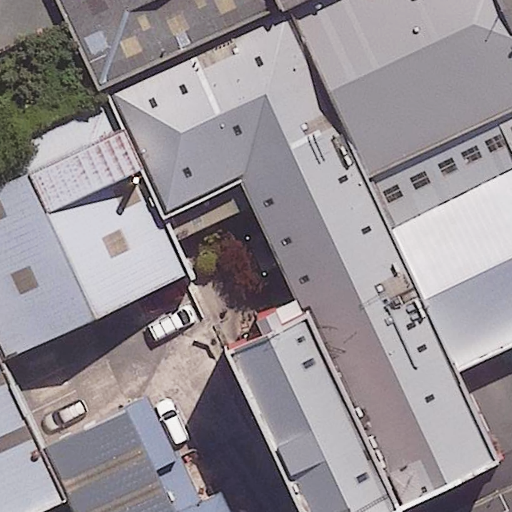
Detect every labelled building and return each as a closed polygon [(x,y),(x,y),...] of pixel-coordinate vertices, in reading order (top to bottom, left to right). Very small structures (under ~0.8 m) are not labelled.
[(77,0),(125,99),(298,17),(289,0),(77,0)] [(289,0),(298,17),(332,0),(289,0)] [(332,0),(310,11),(381,168),(511,105),(511,12),(506,0),(332,0)] [(310,11),(138,93),(188,199),(251,168),(303,277),(214,319),(306,511),(387,511),(511,453),(472,366),(405,219),(381,168),(310,11)] [(405,219),(511,166),(511,105),(381,168),(405,219)] [(209,269),(139,122),(0,187),(0,306),(24,356),(209,269)] [(511,166),(405,219),(472,366),(511,346),(511,166)] [(0,306),(0,511),(30,511),(85,486),(61,434),(24,356),(0,306)] [(61,434),(85,486),(97,511),(200,511),(144,394),(61,434)]
